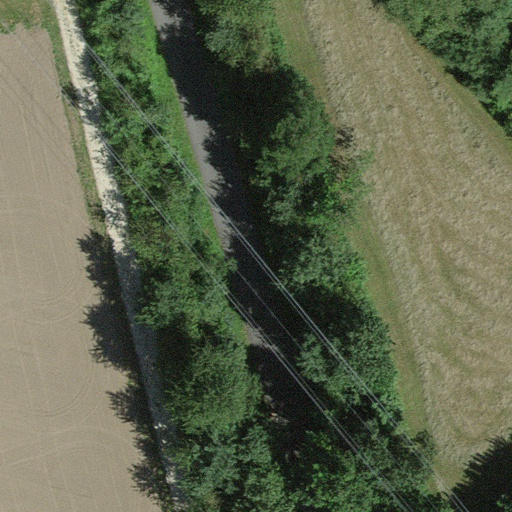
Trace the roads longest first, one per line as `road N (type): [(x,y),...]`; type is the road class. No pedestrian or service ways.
road 1 (unclassified): [(168,0),(315,511)]
road 2 (track): [(64,0),(187,511)]
